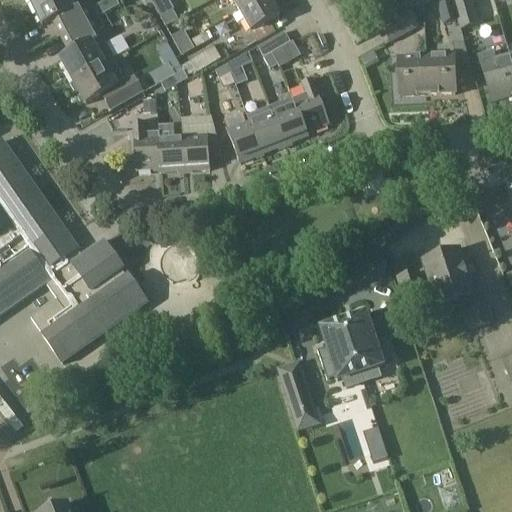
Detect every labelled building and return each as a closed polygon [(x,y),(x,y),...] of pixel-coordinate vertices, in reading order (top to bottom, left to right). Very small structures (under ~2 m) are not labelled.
[(38,0),(30,4),(41,28),(52,23),(55,28),(61,39),(72,33),(99,19),(94,9),(89,11),(86,6),(74,12),(68,1),(69,0),(38,0)] [(231,0),(239,14),(264,0),(231,0)] [(279,18),(269,0),(264,0),(239,14),(250,34),(279,18)] [(463,0),(452,3),(457,21),(460,31),(478,25),(470,0),(463,0)] [(443,25),(457,21),(452,3),(437,8),(443,25)] [(172,12),(160,19),(165,29),(177,22),(172,12)] [(408,13),(380,28),(389,44),(417,29),(408,13)] [(69,55),(59,61),(72,84),(113,60),(114,59),(102,37),(99,32),(104,29),(99,19),(72,33),(61,39),(66,49),(69,55)] [(176,49),(188,41),(183,32),(171,39),(176,49)] [(194,51),(188,41),(176,49),(181,58),(194,51)] [(292,44),(263,60),(270,71),(277,67),(278,70),(300,58),(292,44)] [(156,52),(165,67),(176,61),(167,46),(156,52)] [(511,98),(511,66),(510,61),(494,66),(491,56),(479,60),(491,104),(511,98)] [(453,58),(425,59),(427,98),(455,97),(453,58)] [(399,99),(427,98),(425,59),(397,60),(399,99)] [(113,60),(72,84),(84,106),(100,97),(110,114),(142,96),(139,89),(133,78),(125,83),(119,73),(120,73),(113,60)] [(172,79),(171,79),(175,87),(187,80),(176,61),(165,67),(172,79)] [(247,84),(241,69),(237,61),(226,68),(230,75),(235,88),(247,84)] [(230,75),(226,68),(215,74),(219,82),(230,75)] [(175,87),(171,79),(160,86),(164,93),(175,87)] [(304,137),(306,136),(328,128),(311,82),(302,86),(305,96),(291,101),(293,107),(304,137)] [(293,107),(271,115),(284,149),(307,140),(306,136),(304,137),(293,107)] [(249,124),(261,158),(284,149),(271,115),(249,124)] [(181,120),(182,139),(184,174),(209,173),(205,119),(181,120)] [(160,172),(158,141),(158,135),(143,135),(142,124),(132,125),(134,173),(158,172),(160,172)] [(261,158),(249,124),(226,133),(238,166),(261,158)] [(182,139),(158,141),(160,172),(158,172),(159,176),(184,174),(182,139)] [(62,367),(88,349),(87,348),(111,331),(112,332),(113,331),(112,330),(145,307),(146,308),(147,307),(127,278),(125,279),(121,273),(123,272),(102,242),(101,243),(102,245),(81,259),(76,252),(78,251),(69,237),(67,238),(52,217),(54,215),(53,214),(51,215),(36,194),(39,192),(37,190),(34,191),(19,169),(20,168),(2,143),(0,144),(0,317),(20,303),(22,304),(22,302),(44,287),(45,288),(46,287),(57,303),(31,321),(42,337),(41,338),(62,367)] [(273,164),(260,165),(262,182),(275,181),(273,164)] [(511,205),(511,173),(502,178),(511,205)] [(511,250),(507,232),(492,236),(498,259),(511,256),(511,250)] [(432,294),(425,296),(418,275),(396,282),(407,316),(429,308),(436,306),(437,308),(473,296),(459,252),(423,264),(432,294)] [(227,299),(215,305),(220,314),(232,309),(227,299)] [(468,334),(487,328),(494,325),(487,306),(462,314),(468,334)] [(390,332),(405,327),(399,308),(384,313),(390,332)] [(366,316),(343,324),(363,386),(381,380),(378,370),(383,368),(382,364),(391,361),(385,342),(376,346),(366,316)] [(363,386),(343,324),(320,331),(330,361),(320,364),(327,382),(336,379),(337,383),(343,382),(346,391),(363,386)] [(300,369),(280,376),(299,433),(319,427),(300,369)] [(4,387),(10,405),(38,395),(31,377),(4,387)] [(0,395),(0,412),(8,422),(16,416),(0,395)]
